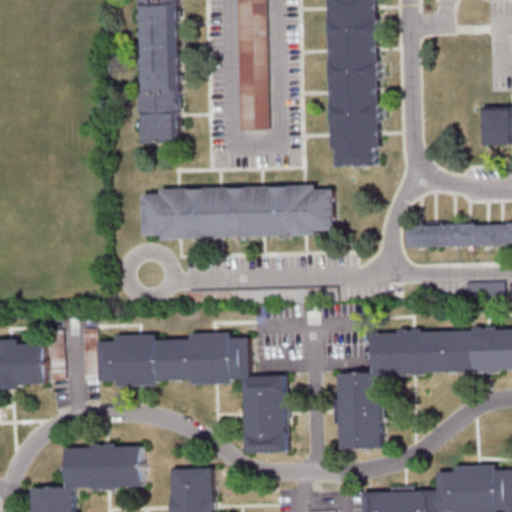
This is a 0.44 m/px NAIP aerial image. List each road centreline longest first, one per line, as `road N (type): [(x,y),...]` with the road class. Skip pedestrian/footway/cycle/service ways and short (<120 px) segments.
road 1 (residential): [(511,399),(487,404),(398,463),(342,472),(254,469),(165,421),(108,411),(42,436),(21,458),(9,511)]
road 2 (residential): [(511,271),(154,275)]
road 3 (residential): [(425,173),(413,144),(409,0)]
